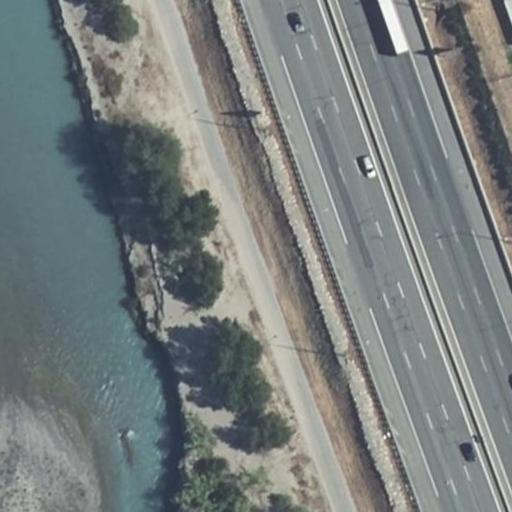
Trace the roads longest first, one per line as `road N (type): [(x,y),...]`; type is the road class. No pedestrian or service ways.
road 1 (motorway): [(293,0),(472,511)]
road 2 (motorway): [(511,419),(367,0)]
